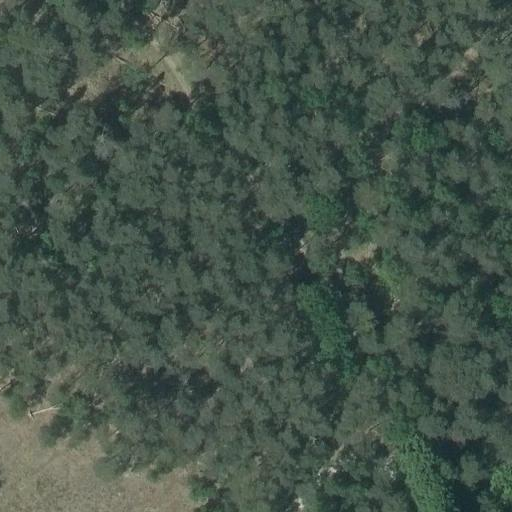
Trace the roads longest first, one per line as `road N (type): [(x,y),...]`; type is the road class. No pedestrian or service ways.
road 1 (track): [(340,289),(162,45),(108,0)]
road 2 (track): [(340,289),(361,186),(511,5)]
road 3 (track): [(330,455),(346,396),(340,289)]
road 4 (track): [(410,475),(345,320)]
road 5 (track): [(330,455),(410,475),(424,511)]
